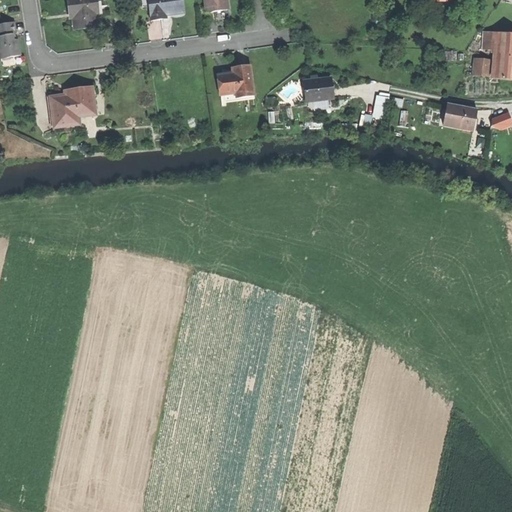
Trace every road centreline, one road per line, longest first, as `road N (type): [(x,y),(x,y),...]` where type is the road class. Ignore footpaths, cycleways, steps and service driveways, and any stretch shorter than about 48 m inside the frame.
road 1 (residential): [(288,36),(44,63),(28,0)]
road 2 (unknown): [(511,104),(386,90)]
